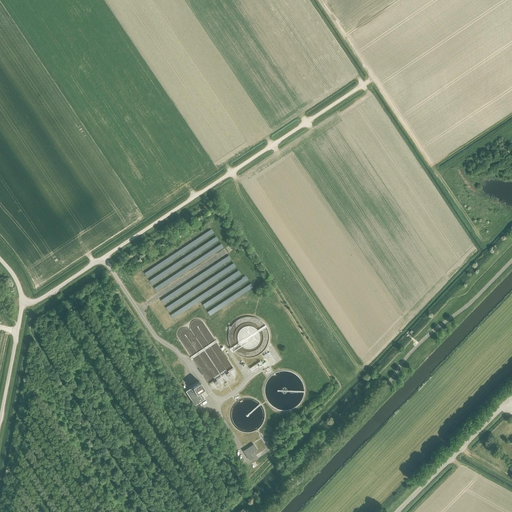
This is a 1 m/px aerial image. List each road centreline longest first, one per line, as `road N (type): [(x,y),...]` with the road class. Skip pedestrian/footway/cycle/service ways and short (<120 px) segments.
road 1 (unclassified): [(20,303),(103,258),(365,83)]
road 2 (tertiary): [(511,396),(396,511)]
